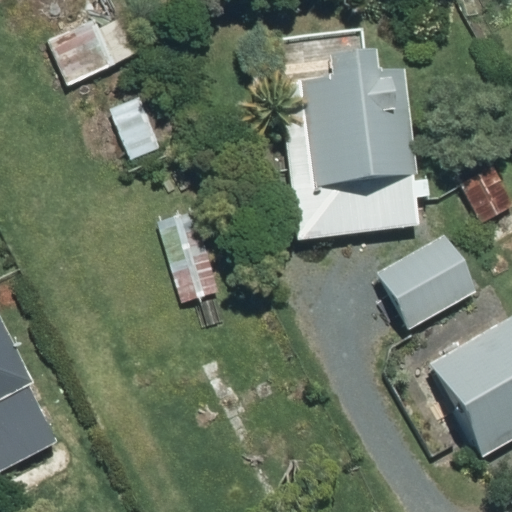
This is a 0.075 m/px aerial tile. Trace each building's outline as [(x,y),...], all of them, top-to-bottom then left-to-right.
[(310,83),(291,85),(302,190),(404,179),(392,74),(358,78),(355,57),(308,61),(310,83)] [(486,169),(455,187),(476,224),(507,206),(486,169)] [(419,183),(408,184),(409,201),(420,201),(419,183)] [(400,335),(465,300),(436,245),(370,280),(400,335)] [(469,459),(511,434),(511,334),(503,319),(418,368),(469,459)] [(0,469),(47,446),(0,353),(0,469)]
